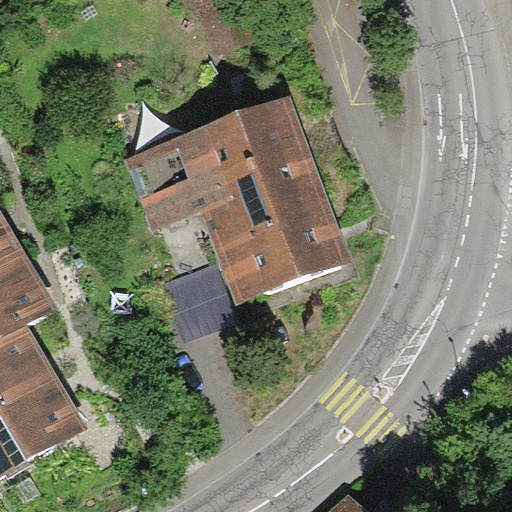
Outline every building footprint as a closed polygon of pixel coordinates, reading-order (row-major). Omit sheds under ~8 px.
[(23,0),(32,10),(66,0),(23,0)] [(181,0),(202,15),(217,55),(264,39),(250,0),(181,0)] [(203,220),(238,314),(355,271),(291,101),(129,161),(158,237),(203,220)] [(0,485),(94,431),(36,330),(62,315),(0,208),(0,149),(1,149),(0,146),(0,485)] [(370,511),(348,489),(324,511),(370,511)]
